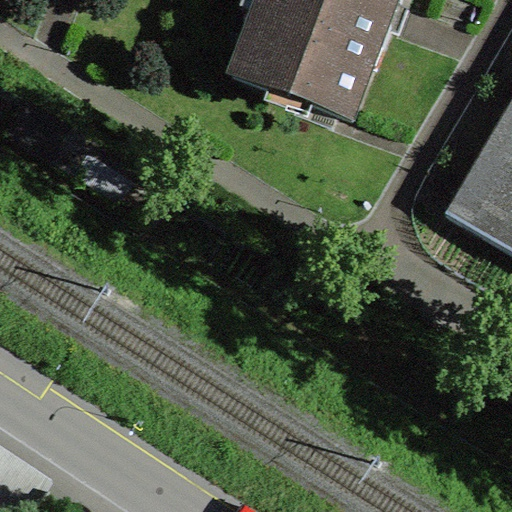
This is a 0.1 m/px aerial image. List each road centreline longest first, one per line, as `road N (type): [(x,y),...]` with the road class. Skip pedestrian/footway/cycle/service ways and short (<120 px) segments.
road 1 (unclassified): [(175,511),(0,397)]
road 2 (residential): [(511,340),(378,258)]
